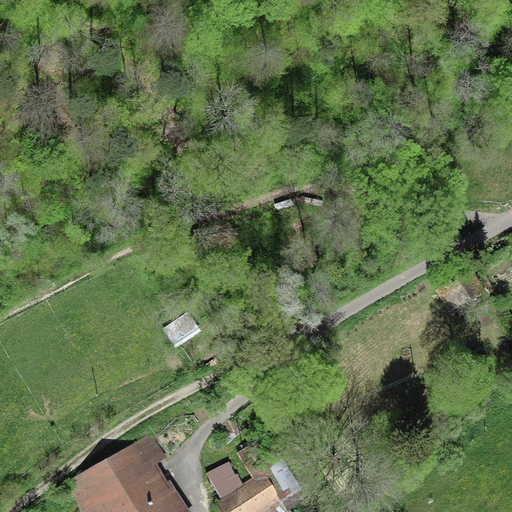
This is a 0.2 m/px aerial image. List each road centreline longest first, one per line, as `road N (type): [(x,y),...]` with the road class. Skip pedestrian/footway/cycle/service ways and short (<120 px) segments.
road 1 (track): [(511,220),(384,190),(317,189),(193,222),(108,260),(0,324)]
road 2 (residential): [(204,511),(189,448),(211,424),(304,337),(511,220)]
road 3 (track): [(17,511),(108,441),(220,373),(304,337)]
